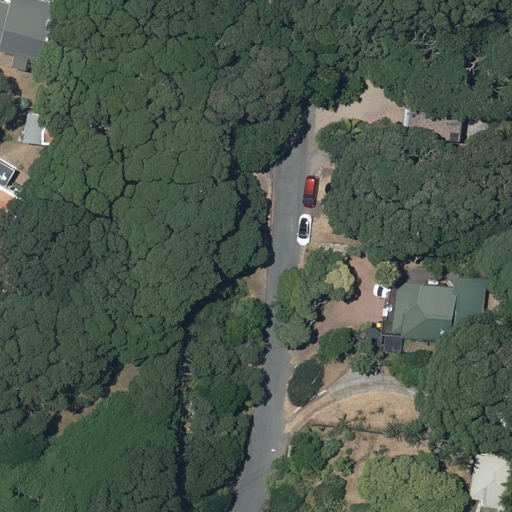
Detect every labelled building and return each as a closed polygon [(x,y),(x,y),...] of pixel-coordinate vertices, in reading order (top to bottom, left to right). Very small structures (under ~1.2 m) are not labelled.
[(0,49),(16,53),(13,67),(27,70),(29,56),(50,60),(54,42),(44,40),(52,4),(33,0),(13,0),(12,5),(0,2),(0,49)] [(30,78),(29,106),(57,107),(58,79),(30,78)] [(477,101),(381,83),(375,111),(472,130),(477,101)] [(69,150),(72,121),(26,116),(22,144),(69,150)] [(26,200),(0,186),(0,230),(3,225),(9,229),(26,200)] [(480,337),(486,277),(454,273),(453,283),(405,278),(396,283),(391,326),(399,327),(398,330),(480,337)] [(403,334),(386,333),(385,360),(402,360),(403,334)] [(511,506),(511,496),(511,458),(475,454),(471,496),(483,497),(482,503),(511,506)] [(454,465),(469,467),(469,458),(455,456),(454,465)]
